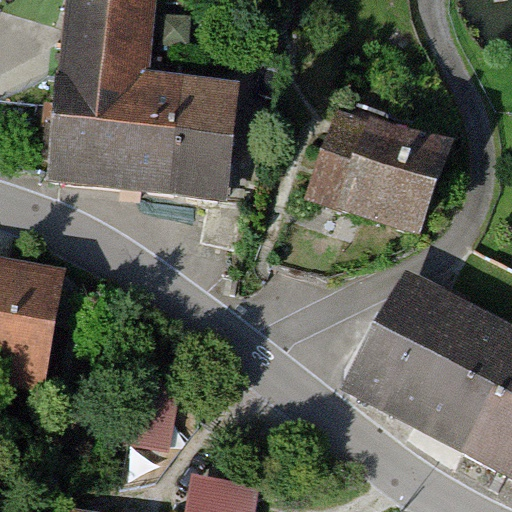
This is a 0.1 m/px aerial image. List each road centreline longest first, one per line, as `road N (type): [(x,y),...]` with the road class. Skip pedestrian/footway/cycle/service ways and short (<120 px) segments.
road 1 (residential): [(254,357),(426,266),(469,225),(487,151),(434,0)]
road 2 (unclassified): [(254,357),(135,274),(0,207)]
road 3 (unclassified): [(461,511),(366,453),(254,357)]
